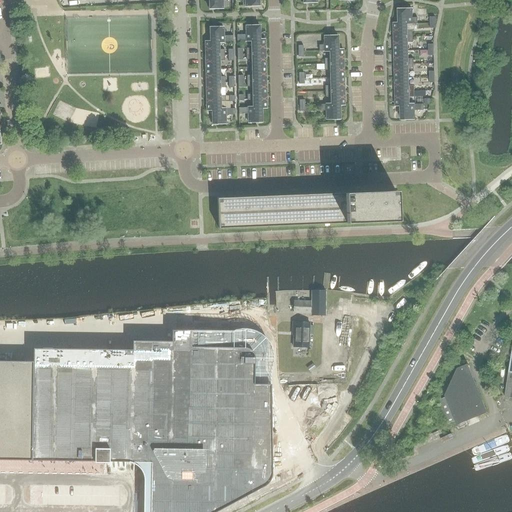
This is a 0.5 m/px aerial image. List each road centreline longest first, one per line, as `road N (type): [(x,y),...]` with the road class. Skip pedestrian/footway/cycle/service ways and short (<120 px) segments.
road 1 (secondary): [(347,466),(380,425),(464,280),(511,227)]
road 2 (residential): [(347,466),(372,479),(498,421),(476,364),(495,326)]
road 3 (residential): [(277,146),(368,142),(375,0)]
road 4 (residential): [(16,160),(183,150)]
road 5 (residential): [(183,150),(179,0)]
road 6 (residential): [(277,146),(273,0)]
road 7 (residential): [(16,160),(5,38)]
